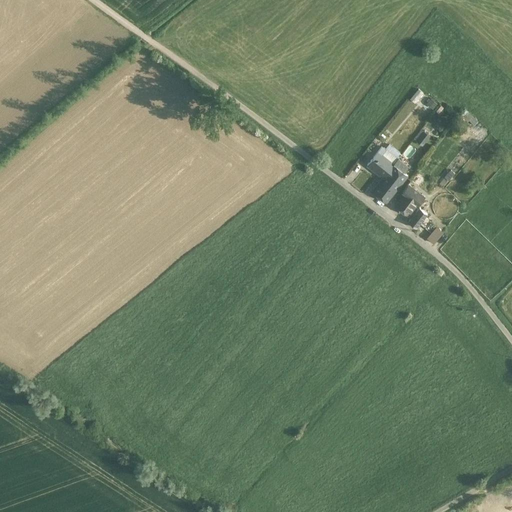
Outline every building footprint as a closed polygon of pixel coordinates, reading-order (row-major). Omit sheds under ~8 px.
[(415,102),(424,92),(418,88),(410,98),(415,102)] [(472,126),(478,120),(466,110),(461,117),(472,126)] [(424,132),(417,141),(421,145),(423,143),(429,136),(424,132)] [(393,164),(378,151),(367,165),(383,178),(393,164)] [(383,178),(372,191),(386,202),(408,176),(403,172),(407,168),(406,166),(398,159),(398,160),(397,160),(394,164),(383,178)] [(451,170),(445,178),(448,181),(455,172),(451,170)] [(424,197),(407,184),(401,192),(403,194),(395,206),(407,215),(413,206),(415,203),(418,205),(424,197)] [(413,206),(407,215),(411,218),(415,214),(418,210),(413,206)] [(423,220),(415,214),(411,218),(411,219),(419,225),(423,220)] [(419,225),(411,219),(408,223),(416,229),(419,225)] [(437,227),(427,238),(433,243),(443,232),(437,227)]
